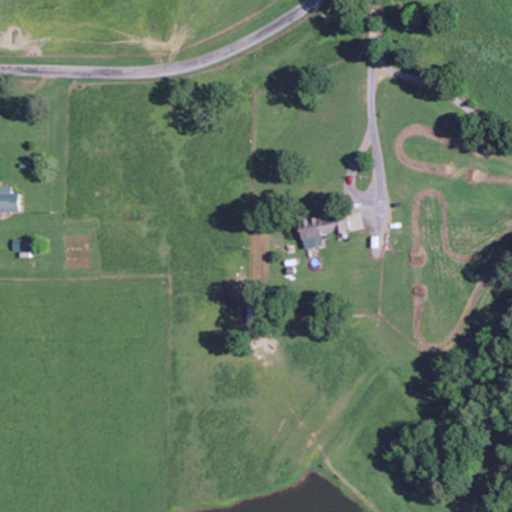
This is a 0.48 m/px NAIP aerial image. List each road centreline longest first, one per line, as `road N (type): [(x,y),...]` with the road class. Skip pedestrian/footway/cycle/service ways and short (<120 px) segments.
road 1 (residential): [(0,71),(190,66),(242,46),(318,0)]
road 2 (residential): [(511,132),(381,63),(367,0)]
